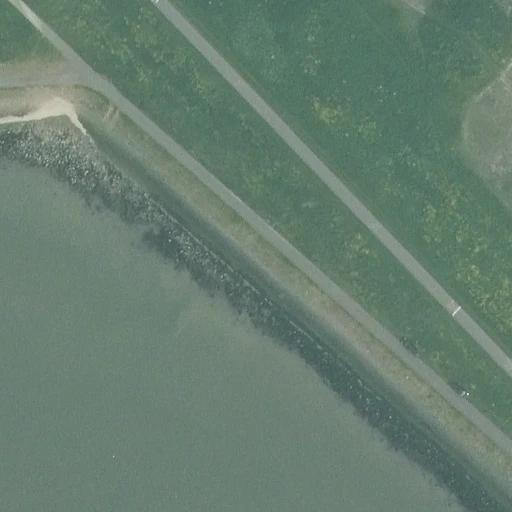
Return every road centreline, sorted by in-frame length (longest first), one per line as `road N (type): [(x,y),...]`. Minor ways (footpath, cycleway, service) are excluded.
road 1 (unclassified): [(511,451),(87,81),(0,86)]
road 2 (track): [(400,0),(479,50),(511,87)]
